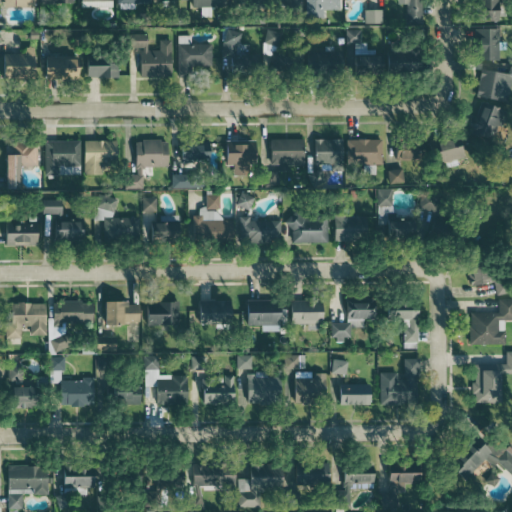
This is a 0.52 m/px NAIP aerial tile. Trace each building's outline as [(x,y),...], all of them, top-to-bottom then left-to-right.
[(188,0),(189,6),(199,6),(199,16),(209,16),(209,6),(222,6),(221,0),(188,0)] [(302,0),(303,16),(320,16),(320,8),(341,8),(341,0),(302,0)] [(417,22),(416,0),(394,0),(395,3),(404,3),(404,22),(417,22)] [(474,0),(475,20),(495,20),(494,0),(474,0)] [(380,22),(380,9),(362,9),(362,22),(380,22)] [(473,58),(496,59),(496,27),(473,27),(473,58)] [(343,42),(358,42),(358,28),(343,28),(343,42)] [(220,58),(224,57),(224,68),(255,67),(255,50),(234,51),(233,29),(219,29),(220,58)] [(144,33),(127,32),(127,47),(137,47),(136,75),(169,75),(169,39),(157,39),(157,49),(144,49),(144,33)] [(176,72),(190,72),(190,67),(209,66),(209,42),(190,43),(189,34),(175,34),(176,72)] [(21,53),(0,52),(0,73),(30,74),(31,47),(21,46),(21,53)] [(339,51),(331,50),(331,47),(304,46),(303,68),(338,69),(339,51)] [(414,50),(382,49),(382,69),(413,70),(414,50)] [(115,76),(115,53),(82,52),(82,75),(115,76)] [(41,80),(73,78),(72,56),(40,57),(41,80)] [(473,95),(504,101),(509,79),(511,79),(511,64),(509,64),(507,73),(478,67),(473,95)] [(473,120),(466,118),(461,135),(488,142),(497,107),(478,102),(473,120)] [(460,160),(454,136),(426,143),(431,163),(442,160),(443,165),(460,160)] [(300,137),(267,138),(267,163),(276,163),(276,165),(301,164),(300,137)] [(311,163),(318,163),(318,167),(338,167),(337,138),(310,139),(311,163)] [(343,138),(344,163),(380,162),(379,138),(343,138)] [(78,139),(42,140),(42,175),(78,174),(78,139)] [(163,165),(162,139),(130,140),(131,166),(163,165)] [(81,174),(97,174),(97,159),(112,159),(112,140),(81,140),(81,174)] [(177,161),(207,160),(206,140),(197,140),(197,143),(176,143),(177,161)] [(391,158),(418,157),(417,140),(390,141),(391,158)] [(231,174),(242,174),(242,164),(251,164),(252,141),(222,141),(222,165),(231,165),(231,174)] [(1,188),(14,188),(15,165),(35,166),(35,142),(1,142),(1,188)] [(387,183),(402,182),(400,167),(385,169),(387,183)] [(140,187),(139,174),(121,174),(122,188),(140,187)] [(170,187),(182,187),(182,174),(169,174),(170,187)] [(389,187),(374,187),(374,205),(389,205),(389,187)] [(415,208),(430,209),(431,193),(416,192),(415,208)] [(216,194),(203,194),(202,208),(216,208),(216,194)] [(137,240),(137,217),(112,216),(112,196),(92,195),(92,219),(101,219),(100,240),(137,240)] [(153,196),(139,196),(139,210),(153,210),(153,196)] [(38,214),(60,214),(60,199),(39,198),(38,214)] [(229,219),(216,219),(216,208),(196,208),(195,215),(190,215),(189,240),(228,241),(229,219)] [(364,214),(330,215),(330,239),(364,239),(364,214)] [(277,242),(277,220),(246,219),(246,215),(237,215),(236,241),(277,242)] [(288,242),(325,241),(324,217),(288,218),(288,242)] [(173,218),(157,219),(157,221),(145,221),(145,240),(174,240),(173,218)] [(48,219),(47,237),(77,239),(78,221),(48,219)] [(408,220),(383,219),(382,237),(407,238),(408,220)] [(0,220),(0,226),(0,244),(33,243),(33,220),(0,220)] [(465,263),(468,284),(494,279),(491,259),(465,263)] [(503,344),(502,330),(495,330),(495,319),(511,318),(511,297),(496,298),(496,311),(466,311),(467,344),(503,344)] [(274,330),(275,299),(241,298),(241,324),(260,324),(260,330),(274,330)] [(100,300),(100,323),(117,323),(117,321),(136,321),(135,303),(124,303),(124,299),(100,300)] [(194,322),(225,322),(226,300),(194,299),(194,322)] [(285,322),(305,323),(305,327),(316,327),(317,299),(286,299),(285,322)] [(414,299),(383,299),(383,318),(401,318),(401,347),(414,347),(414,299)] [(176,301),(142,300),(142,324),(159,324),(159,328),(176,329),(176,301)] [(27,334),(41,334),(42,302),(7,302),(7,321),(3,320),(3,337),(18,338),(18,325),(27,325),(27,334)] [(370,302),(342,303),(343,318),(370,317),(370,302)] [(328,339),(346,339),(347,322),(329,322),(328,339)] [(112,335),(92,336),(92,352),(113,351),(112,335)] [(470,363),(471,401),(496,401),(495,373),(511,372),(511,350),(503,351),(503,363),(470,363)] [(185,374),(157,374),(157,354),(143,354),(142,385),(152,386),(152,404),(184,404),(185,374)] [(249,354),(234,354),(234,368),(249,368),(249,354)] [(297,354),(282,354),(282,367),(296,368),(297,354)] [(90,376),(79,376),(79,380),(60,379),(60,356),(46,356),(46,382),(56,382),(56,404),(90,405),(90,376)] [(416,402),(415,357),(402,357),(402,379),(395,379),(395,371),(377,371),(378,403),(416,402)] [(329,372),(341,373),(342,358),(330,358),(329,372)] [(5,383),(19,382),(19,364),(5,365),(5,383)] [(311,371),(291,370),(291,397),(322,398),(323,372),(311,372),(311,371)] [(276,374),(243,375),(244,400),(277,399),(276,374)] [(199,401),(229,400),(228,378),(198,379),(199,401)] [(368,383),(334,383),(334,404),(368,403),(368,383)] [(138,403),(138,384),(106,384),(107,403),(138,403)] [(27,407),(28,386),(5,386),(5,407),(27,407)] [(483,458),(491,466),(496,461),(511,476),(511,449),(507,445),(504,447),(495,438),(487,447),(472,432),(443,462),(460,480),(483,458)] [(402,491),(401,482),(414,482),(413,461),(383,462),(384,492),(402,491)] [(325,484),(326,462),(295,462),(294,484),(325,484)] [(230,463),(189,463),(190,495),(197,495),(197,485),(230,485),(230,463)] [(234,506),(253,507),(253,490),(277,491),(277,463),(245,463),(245,478),(235,478),(234,506)] [(31,494),(44,493),(43,464),(3,465),(3,488),(31,487),(31,494)] [(57,485),(91,484),(90,465),(57,466),(57,485)] [(138,491),(138,465),(124,465),(125,492),(138,491)] [(370,487),(370,466),(338,466),(338,490),(331,490),(331,506),(347,506),(347,487),(370,487)] [(178,487),(179,468),(164,467),(164,479),(160,479),(159,486),(178,487)] [(19,508),(20,493),(4,493),(4,508),(19,508)] [(202,509),(200,495),(184,497),(186,511),(202,509)]
